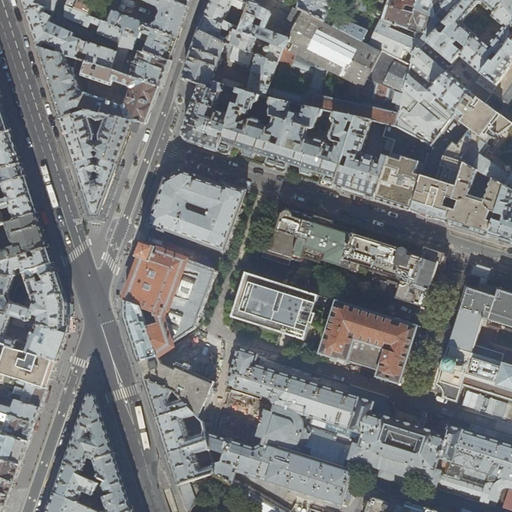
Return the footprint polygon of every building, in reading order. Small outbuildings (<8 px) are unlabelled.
[(23,0),(27,13),(43,7),(36,4),(38,0),(23,0)] [(43,7),(46,9),(54,12),(55,12),(57,0),(38,0),(36,4),(43,7)] [(66,0),(65,19),(89,28),(91,22),(101,26),(98,33),(121,45),(125,32),(107,24),(88,15),(66,6),(68,0),(66,0)] [(68,0),(66,6),(88,15),(94,0),(68,0)] [(107,24),(125,32),(141,39),(145,27),(177,39),(183,23),(189,7),(170,0),(142,0),(158,7),(159,8),(160,9),(160,10),(160,11),(158,22),(156,23),(155,25),(153,25),(150,25),(113,11),(107,24)] [(233,6),(247,12),(249,5),(238,0),(211,0),(211,2),(210,2),(205,15),(225,25),(226,21),(233,6)] [(259,4),(253,1),(253,0),(238,0),(249,5),(247,12),(241,29),(240,31),(262,40),(276,45),(284,48),(287,49),(291,39),(290,39),(267,31),(267,26),(268,23),(269,23),(272,15),(271,12),(258,6),(259,4)] [(333,1),(331,0),(301,0),(298,9),(326,23),(363,42),(368,31),(339,18),(338,19),(329,14),(333,1)] [(388,0),(386,11),(379,9),(379,8),(369,6),(370,0),(346,0),(345,5),(376,18),(382,20),(383,20),(392,23),(409,30),(418,0),(388,0)] [(418,40),(448,0),(418,0),(409,30),(415,32),(414,39),(418,40)] [(466,0),(452,16),(442,27),(419,51),(414,46),(411,67),(410,68),(434,88),(447,72),(460,56),(477,36),(462,24),(478,4),(479,4),(479,5),(480,5),(481,5),(482,5),(483,5),(483,4),(484,4),(483,6),(488,10),(489,8),(496,14),(506,0),(466,0)] [(466,0),(448,0),(418,40),(414,46),(419,51),(442,27),(438,23),(447,12),(452,16),(466,0)] [(511,32),(511,31),(511,29),(511,0),(506,0),(496,14),(492,17),(502,25),(501,26),(501,27),(501,29),(501,30),(501,31),(491,45),(490,48),(477,36),(460,56),(483,75),(492,62),(490,60),(495,53),(500,57),(511,40),(511,32)] [(43,7),(27,13),(32,26),(39,48),(49,23),(53,14),(50,13),(49,15),(46,14),(46,9),(43,7)] [(410,68),(411,67),(382,52),(370,46),(363,42),(326,23),(298,9),(294,7),(285,28),(293,32),(290,39),(291,39),(287,49),(297,53),(312,59),(329,66),(349,74),(368,81),(403,95),(410,68)] [(219,39),(226,42),(251,52),(255,41),(261,43),(262,40),(240,31),(241,29),(226,21),(225,25),(205,15),(200,29),(200,30),(219,39)] [(390,28),(392,23),(383,20),(382,20),(370,46),(382,52),(411,67),(414,46),(418,40),(414,39),(390,28)] [(75,34),(49,23),(39,48),(42,49),(46,43),(58,49),(56,54),(67,57),(87,63),(94,66),(99,67),(113,72),(118,52),(74,38),(75,34)] [(141,52),(170,61),(175,46),(177,39),(145,27),(141,39),(125,32),(121,45),(120,46),(130,49),(141,52)] [(252,53),(251,52),(226,42),(219,39),(200,30),(190,59),(191,59),(190,63),(184,79),(201,85),(209,88),(219,61),(221,62),(223,59),(220,58),(223,51),(227,52),(225,58),(247,66),(252,53)] [(511,40),(500,57),(494,64),(492,62),(483,75),(471,92),(456,112),(472,125),(457,145),(453,142),(445,152),(441,165),(462,172),(465,164),(481,142),(485,144),(490,136),(486,133),(490,129),(497,134),(511,123),(511,122),(486,104),(493,95),(507,105),(511,98),(511,40)] [(276,45),(271,60),(278,63),(284,48),(276,45)] [(120,48),(118,52),(113,72),(160,87),(164,88),(164,87),(168,73),(171,61),(170,61),(141,52),(138,62),(136,69),(135,69),(130,67),(129,71),(124,69),(130,49),(120,46),(120,48)] [(42,49),(39,48),(51,87),(62,119),(87,111),(80,109),(85,93),(80,91),(73,67),(70,67),(67,57),(56,54),(42,49)] [(373,122),(387,125),(395,127),(403,95),(368,81),(349,74),(345,93),(397,104),(395,112),(316,95),(318,92),(321,93),(329,66),(312,59),(309,67),(294,61),(297,53),(287,49),(284,48),(278,63),(271,60),(256,54),(247,92),(266,97),(303,106),(330,112),(357,118),(373,122)] [(123,106),(85,93),(80,109),(87,111),(97,113),(99,106),(104,108),(102,114),(134,121),(147,123),(151,111),(152,111),(152,109),(160,87),(113,72),(99,67),(98,71),(93,69),(94,66),(87,63),(83,76),(113,86),(114,83),(117,82),(130,86),(132,89),(126,105),(123,106)] [(395,127),(396,127),(415,136),(432,146),(432,145),(456,112),(471,92),(447,72),(434,88),(410,68),(403,95),(395,127)] [(239,90),(241,90),(240,83),(223,78),(221,82),(217,80),(217,82),(217,83),(239,90)] [(238,93),(239,90),(217,83),(214,91),(208,89),(209,88),(201,85),(199,91),(184,131),(187,136),(190,142),(202,146),(220,151),(231,114),(216,109),(219,102),(233,107),(234,103),(238,93)] [(264,103),(266,97),(247,92),(241,90),(239,90),(238,93),(242,95),(239,105),(234,103),(233,107),(231,114),(220,151),(232,155),(233,155),(236,156),(239,148),(243,149),(244,149),(244,150),(245,150),(246,154),(246,155),(247,155),(253,157),(254,157),(255,156),(257,154),(258,154),(259,154),(263,155),(267,142),(272,144),(275,137),(268,134),(270,127),(270,126),(264,124),(265,122),(264,121),(263,120),(256,117),(256,118),(255,118),(253,118),(252,120),(249,119),(247,119),(247,120),(245,120),(245,121),(244,124),(239,122),(240,117),(243,116),(245,113),(249,114),(250,110),(252,110),(254,109),(256,103),(259,102),(264,103)] [(0,134),(13,131),(7,112),(2,98),(0,96),(0,134)] [(313,130),(316,128),(319,118),(322,117),(328,119),(330,112),(303,106),(266,97),(264,103),(270,104),(272,107),(270,113),(271,114),(271,115),(271,116),(274,117),(272,123),(273,125),(271,127),(270,127),(268,134),(275,137),(272,144),(267,142),(263,155),(269,158),(267,166),(278,169),(288,173),(291,164),(295,166),(299,153),(296,152),(298,144),(306,146),(308,139),(307,136),(308,135),(310,129),(313,130)] [(97,113),(87,111),(62,119),(69,142),(76,164),(97,157),(97,142),(95,141),(96,136),(91,120),(94,119),(95,119),(96,120),(97,121),(98,121),(98,113),(97,113)] [(356,123),(357,118),(330,112),(328,119),(333,121),(334,124),(330,137),(332,141),(336,142),(335,146),(336,149),(334,153),(330,152),(331,149),(329,146),(326,145),(326,143),(326,142),(325,140),(318,138),(316,139),(315,140),(309,139),(308,139),(306,146),(298,144),(296,152),(299,153),(295,166),(302,168),(303,169),(303,172),(304,173),(305,174),(306,174),(310,175),(311,176),(312,175),(313,175),(314,174),(314,173),(315,172),(316,172),(321,174),(319,179),(319,182),(322,183),(335,188),(342,166),(345,157),(352,134),(348,132),(351,122),(356,123)] [(102,114),(98,113),(98,121),(99,121),(101,121),(102,120),(104,120),(106,120),(100,135),(100,141),(97,142),(97,157),(119,165),(126,143),(134,121),(102,114)] [(363,154),(373,122),(357,118),(356,123),(352,134),(345,157),(351,158),(348,168),(342,166),(335,188),(350,192),(376,200),(390,157),(385,155),(383,162),(379,160),(379,159),(379,158),(378,157),(377,157),(376,156),(369,154),(368,154),(367,155),(366,155),(366,156),(364,162),(362,160),(359,159),(360,157),(361,157),(362,156),(363,155),(363,154)] [(395,140),(391,152),(390,157),(376,200),(393,206),(407,210),(411,211),(420,183),(414,181),(414,180),(413,179),(408,177),(407,177),(406,178),(406,179),(404,178),(406,172),(400,170),(407,147),(411,149),(415,136),(396,127),(395,127),(387,125),(383,136),(387,137),(395,140)] [(0,169),(4,171),(23,164),(18,147),(13,131),(0,134),(0,169)] [(391,152),(395,140),(387,137),(384,150),(391,152)] [(511,171),(508,176),(481,156),(488,147),(481,142),(465,164),(478,171),(485,174),(505,186),(511,189),(511,171)] [(92,215),(96,215),(100,215),(119,165),(97,157),(76,164),(83,186),(84,188),(92,215)] [(0,185),(27,176),(26,171),(23,164),(4,171),(0,169),(0,185)] [(497,213),(505,186),(485,174),(483,180),(491,181),(485,201),(470,197),(478,171),(465,164),(462,172),(454,200),(460,202),(457,211),(451,209),(447,223),(459,226),(471,230),(489,236),(494,222),(488,220),(491,211),(497,213)] [(462,172),(441,165),(436,180),(422,175),(420,183),(411,211),(416,213),(422,215),(436,219),(442,221),(447,223),(451,209),(454,200),(462,172)] [(153,214),(149,226),(164,231),(166,228),(225,250),(233,228),(247,191),(227,185),(226,185),(226,187),(197,178),(198,176),(182,170),(179,172),(179,173),(174,176),(168,180),(167,178),(153,214)] [(0,225),(6,224),(39,213),(27,176),(0,185),(0,225)] [(511,189),(505,186),(497,213),(494,222),(489,236),(500,240),(511,243),(511,189)] [(292,263),(293,259),(303,262),(305,257),(323,263),(323,260),(356,271),(359,264),(400,276),(400,279),(404,282),(399,298),(430,309),(436,290),(431,288),(434,276),(438,263),(444,265),(447,258),(447,257),(446,257),(445,256),(445,255),(445,254),(425,247),(421,257),(407,253),(408,250),(354,233),(355,231),(335,224),(335,222),(317,216),(316,219),(313,218),(307,216),(284,208),(278,230),(272,227),(264,254),(292,263)] [(13,260),(50,248),(45,230),(39,213),(6,224),(14,247),(0,250),(0,275),(9,277),(13,260)] [(138,257),(141,259),(133,281),(125,301),(141,308),(143,310),(144,309),(155,309),(155,311),(160,322),(148,327),(158,357),(174,347),(173,343),(195,329),(198,320),(199,320),(218,270),(158,248),(158,247),(143,242),(143,243),(138,257)] [(24,273),(55,263),(55,260),(52,254),(50,248),(13,260),(9,277),(10,277),(16,276),(24,273)] [(27,283),(59,273),(56,266),(55,263),(24,273),(27,283)] [(489,280),(492,268),(487,267),(477,264),(476,265),(475,266),(473,266),(470,275),(481,278),(489,280)] [(15,316),(68,333),(68,320),(69,304),(65,292),(60,277),(59,273),(27,283),(32,296),(27,297),(25,306),(13,302),(9,314),(12,315),(15,316)] [(233,319),(306,341),(311,324),(314,325),(317,315),(316,315),(314,314),(320,297),(247,274),(233,319)] [(0,311),(9,314),(13,302),(9,297),(16,276),(10,277),(9,277),(0,275),(0,311)] [(469,288),(462,310),(485,317),(483,324),(484,320),(486,320),(486,319),(490,320),(488,325),(486,324),(483,334),(497,339),(500,330),(505,331),(506,325),(511,327),(511,292),(487,285),(489,280),(481,278),(477,290),(469,288)] [(140,363),(158,357),(148,327),(143,310),(141,308),(125,301),(125,318),(126,319),(132,338),(140,363)] [(391,323),(333,305),(317,357),(335,362),(335,361),(376,374),(374,380),(396,387),(397,386),(407,353),(408,350),(415,328),(392,321),(391,323)] [(445,396),(445,397),(459,402),(464,385),(475,388),(474,392),(477,393),(478,389),(511,400),(511,365),(497,361),(499,354),(476,346),(483,324),(485,317),(462,310),(446,360),(439,385),(440,386),(442,387),(443,388),(444,390),(445,392),(445,394),(445,395),(445,396)] [(0,342),(58,361),(60,357),(68,333),(15,316),(13,324),(24,328),(25,324),(37,327),(31,344),(24,341),(25,339),(19,337),(18,340),(5,336),(12,315),(9,314),(0,311),(0,342)] [(0,373),(49,390),(51,383),(56,366),(58,361),(0,342),(0,373)] [(271,398),(274,404),(272,407),(236,395),(225,429),(203,422),(204,423),(205,428),(206,432),(208,442),(210,450),(214,465),(215,467),(216,474),(233,484),(236,471),(349,505),(352,493),(347,492),(353,473),(366,477),(368,471),(355,467),(357,461),(381,468),(379,476),(404,484),(407,476),(437,485),(436,489),(496,508),(497,505),(511,509),(511,445),(450,426),(447,437),(436,434),(437,432),(421,427),(411,424),(383,416),(382,417),(372,414),(375,403),(256,365),(259,355),(239,348),(228,385),(271,398)] [(158,357),(140,363),(142,370),(146,380),(175,393),(178,396),(182,400),(190,408),(197,415),(200,418),(215,383),(158,357)] [(15,389),(16,392),(16,394),(24,396),(22,402),(42,408),(43,405),(49,391),(49,390),(0,373),(0,385),(1,383),(4,384),(5,386),(15,389)] [(178,396),(175,393),(146,380),(153,404),(158,418),(190,408),(182,400),(171,403),(170,400),(175,398),(178,396)] [(93,455),(95,461),(116,453),(112,441),(97,393),(91,393),(90,393),(79,423),(75,436),(66,462),(85,471),(90,454),(93,455)] [(0,411),(36,423),(41,410),(42,408),(22,402),(17,401),(14,409),(0,404),(0,411)] [(184,419),(197,415),(190,408),(158,418),(162,433),(163,437),(169,454),(208,442),(206,432),(203,433),(190,438),(184,419)] [(0,431),(5,434),(30,441),(31,441),(33,433),(36,423),(0,411),(0,431)] [(197,420),(202,430),(205,428),(204,423),(203,422),(200,419),(197,420)] [(0,457),(21,465),(23,461),(24,459),(26,453),(30,441),(5,434),(0,431),(0,457)] [(169,454),(163,437),(159,438),(165,455),(169,454)] [(210,450),(208,442),(169,454),(175,472),(179,485),(216,474),(215,467),(214,465),(201,469),(197,455),(210,450)] [(116,453),(95,461),(99,474),(97,477),(102,479),(106,481),(104,486),(104,487),(105,488),(106,490),(107,491),(108,492),(109,493),(110,493),(111,493),(111,495),(105,497),(109,510),(101,511),(97,501),(96,504),(93,509),(99,511),(130,511),(135,511),(127,485),(116,453)] [(0,502),(6,505),(5,506),(6,507),(11,493),(21,465),(0,457),(0,502)] [(93,475),(91,474),(88,472),(85,471),(66,462),(61,476),(55,493),(93,509),(96,504),(85,499),(86,498),(82,496),(85,491),(94,496),(96,493),(100,495),(104,486),(106,481),(102,479),(100,483),(91,478),(93,475)] [(216,474),(179,485),(188,511),(216,474)] [(241,488),(280,511),(292,511),(244,483),(241,488)] [(99,511),(93,509),(55,493),(48,511),(99,511)] [(439,511),(440,511),(402,499),(400,505),(375,498),(370,500),(366,511),(439,511)]
